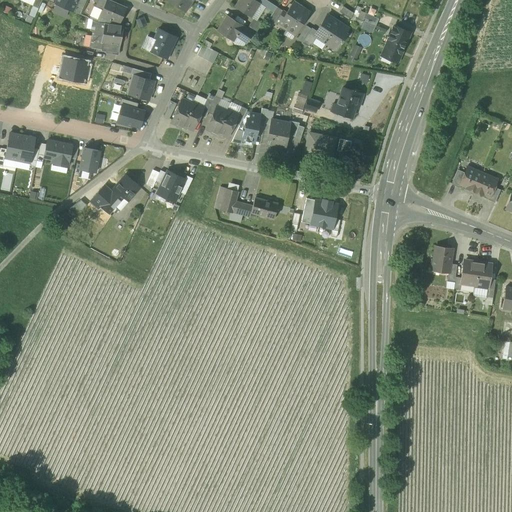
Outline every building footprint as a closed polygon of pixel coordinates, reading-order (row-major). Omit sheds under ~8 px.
[(34,0),(32,6),(38,8),(41,0),(34,0)] [(69,10),(72,11),(76,0),(57,0),(56,4),(69,10)] [(76,0),(72,11),(80,15),(86,0),(76,0)] [(97,0),(94,9),(100,11),(104,2),(99,0),(97,0)] [(185,10),(191,0),(168,0),(172,2),(172,4),(175,6),(177,5),(185,10)] [(240,0),(235,8),(250,17),(259,4),(252,0),(240,0)] [(265,8),(273,13),(277,7),(266,0),(261,0),(259,4),(265,8)] [(125,8),(108,1),(107,3),(103,13),(101,15),(119,22),(125,8)] [(293,1),(285,13),(280,22),(288,27),(301,7),(293,1)] [(42,2),(37,12),(41,13),(46,4),(42,2)] [(69,10),(56,4),(52,12),(65,18),(69,10)] [(250,17),(252,19),(256,21),(265,8),(259,4),(250,17)] [(11,8),(5,6),(3,12),(9,15),(11,8)] [(38,8),(32,6),(28,15),(34,18),(38,8)] [(339,12),(351,19),(353,13),(343,6),(339,12)] [(282,10),(277,7),(273,13),(269,19),(274,22),(282,10)] [(288,27),(287,29),(288,27),(296,32),(295,34),(310,12),(301,7),(288,27)] [(92,20),(98,22),(101,15),(103,13),(100,11),(94,9),(90,19),(92,20)] [(279,23),(280,22),(285,13),(282,10),(274,22),(278,25),(279,23)] [(364,19),(374,24),(377,17),(365,12),(362,19),(364,19)] [(28,15),(25,21),(31,24),(34,18),(28,15)] [(118,26),(119,22),(101,15),(98,22),(99,23),(107,24),(118,26)] [(317,37),(326,43),(339,23),(338,22),(338,23),(333,20),(333,19),(327,15),(317,31),(314,35),(317,37)] [(143,16),(135,19),(139,28),(147,25),(143,16)] [(233,40),(236,35),(241,27),(242,26),(225,16),(217,30),(233,40)] [(252,19),(249,24),(260,31),(264,26),(256,21),(252,19)] [(370,33),(374,24),(364,19),(360,28),(370,33)] [(348,28),(339,23),(326,43),(336,49),(345,35),(344,34),(348,28)] [(118,26),(107,24),(106,28),(102,28),(98,27),(98,30),(97,30),(97,34),(95,34),(95,36),(93,48),(106,49),(106,50),(106,52),(116,54),(118,45),(119,45),(122,26),(118,26)] [(257,36),(260,31),(249,24),(245,29),(251,33),(257,36)] [(301,44),(302,43),(311,29),(306,25),(296,41),(301,44)] [(381,55),(397,62),(410,32),(394,25),(381,55)] [(245,29),(241,27),(236,35),(245,41),(251,33),(245,29)] [(292,39),(295,34),(296,32),(288,27),(287,29),(283,34),(292,39)] [(312,28),(311,29),(302,43),(310,48),(313,43),(317,37),(314,35),(317,31),(312,28)] [(156,53),(167,58),(176,37),(157,29),(157,30),(158,30),(149,49),(148,50),(156,53)] [(153,39),(149,49),(158,30),(157,30),(153,39)] [(84,46),(93,48),(95,36),(86,35),(84,46)] [(141,47),(148,50),(149,49),(153,39),(146,35),(141,47)] [(242,46),(245,41),(236,35),(233,40),(232,42),(235,45),(242,46)] [(321,49),(326,43),(317,37),(313,43),(321,49)] [(12,42),(7,64),(18,66),(31,69),(36,47),(12,42)] [(197,55),(208,61),(214,50),(202,44),(197,55)] [(354,44),(348,59),(355,62),(361,47),(354,44)] [(162,69),(167,58),(156,53),(150,65),(162,69)] [(61,75),(76,79),(81,81),(82,75),(85,76),(89,66),(85,65),(86,61),(67,55),(61,75)] [(17,73),(18,66),(7,64),(6,70),(17,73)] [(135,75),(149,80),(151,74),(126,66),(124,72),(135,75)] [(361,74),(359,82),(366,84),(369,76),(361,74)] [(149,80),(135,75),(129,94),(148,100),(153,81),(149,80)] [(86,83),(81,81),(76,79),(74,85),(85,88),(86,83)] [(300,93),(308,96),(312,83),(304,80),(300,93)] [(334,112),(352,118),(355,108),(358,109),(363,94),(342,87),(337,104),(334,112)] [(218,89),(215,96),(221,99),(224,91),(218,89)] [(296,104),(304,107),(307,98),(308,96),(300,93),(298,92),(295,100),(297,100),(296,104)] [(202,107),(206,99),(197,94),(193,102),(202,107)] [(215,96),(212,101),(207,112),(213,115),(217,106),(217,107),(221,99),(215,96)] [(120,98),(119,104),(122,105),(136,109),(138,103),(120,98)] [(304,108),(315,112),(319,102),(307,98),(304,107),(304,108)] [(181,128),(182,126),(192,104),(182,99),(171,122),(176,124),(176,126),(181,128)] [(205,118),(207,112),(212,101),(206,99),(202,107),(203,107),(199,115),(205,118)] [(230,103),(221,99),(217,107),(227,111),(228,109),(230,103)] [(193,102),(192,104),(182,126),(186,128),(188,128),(192,130),(199,115),(203,107),(202,107),(193,102)] [(230,103),(228,109),(237,114),(241,107),(231,102),(230,103)] [(329,110),(334,112),(337,104),(332,102),(329,110)] [(302,114),(304,108),(304,107),(296,104),(294,104),(291,111),(302,114)] [(136,109),(122,105),(117,122),(139,128),(144,111),(136,109)] [(215,135),(216,133),(227,111),(217,107),(217,106),(213,115),(206,129),(210,131),(211,133),(215,135)] [(233,123),(239,126),(247,109),(241,107),(237,114),(238,114),(233,123)] [(258,126),(264,127),(264,124),(267,110),(267,109),(261,108),(260,115),(258,126)] [(228,109),(227,111),(216,133),(221,135),(222,135),(227,137),(233,123),(238,114),(237,114),(228,109)] [(267,110),(264,124),(270,125),(271,120),(273,111),(267,110)] [(96,113),(94,122),(102,124),(104,115),(96,113)] [(241,140),(254,142),(258,126),(260,115),(251,113),(249,118),(247,118),(246,123),(243,131),(241,140)] [(270,146),(284,148),(287,135),(289,123),(288,123),(271,120),(270,125),(268,138),(270,138),(271,140),(270,146)] [(287,135),(294,136),(298,125),(299,123),(289,121),(288,123),(289,123),(287,135)] [(298,125),(294,136),(300,138),(304,127),(298,125)] [(231,142),(241,144),(241,140),(243,131),(237,130),(231,142)] [(17,160),(22,135),(9,132),(6,149),(4,158),(17,160)] [(335,138),(309,133),(305,151),(331,157),(335,138)] [(33,148),(35,137),(22,135),(17,160),(30,163),(33,148)] [(351,141),(339,139),(337,151),(348,153),(351,141)] [(72,145),(47,140),(43,157),(52,159),(57,160),(56,164),(68,166),(69,158),(72,146),(72,145)] [(42,162),(46,144),(40,143),(39,149),(36,160),(42,162)] [(72,146),(69,158),(75,159),(78,147),(72,146)] [(39,149),(33,148),(30,163),(29,165),(35,167),(36,160),(39,149)] [(95,172),(99,151),(84,148),(79,169),(95,172)] [(15,168),(17,160),(4,158),(2,165),(15,168)] [(17,160),(15,168),(28,171),(29,165),(30,163),(17,160)] [(56,164),(52,163),(50,170),(66,174),(68,166),(56,164)] [(467,188),(474,191),(481,173),(467,167),(464,172),(460,184),(467,186),(467,188)] [(451,184),(459,187),(460,184),(464,172),(457,169),(451,184)] [(146,184),(153,187),(155,181),(159,172),(153,170),(146,184)] [(161,183),(166,173),(160,170),(159,172),(155,181),(161,183)] [(174,175),(167,171),(166,173),(161,183),(156,193),(166,197),(175,201),(179,192),(185,179),(184,179),(174,174),(174,175)] [(496,179),(481,173),(474,191),(481,194),(483,193),(489,196),(493,187),(496,179)] [(126,174),(114,189),(123,197),(127,201),(138,188),(132,183),(133,181),(126,174)] [(186,175),(184,179),(185,179),(179,192),(184,194),(192,178),(186,175)] [(227,189),(237,192),(238,186),(228,183),(227,189)] [(115,206),(123,197),(114,189),(111,192),(104,185),(90,200),(98,208),(100,206),(108,213),(115,206)] [(220,210),(226,188),(220,187),(214,208),(220,210)] [(487,199),(494,202),(500,190),(493,187),(489,196),(487,199)] [(232,213),(232,212),(234,205),(235,202),(238,192),(237,192),(227,189),(226,188),(220,210),(230,213),(232,213)] [(166,197),(156,193),(154,198),(164,202),(166,197)] [(119,209),(127,201),(123,197),(115,206),(119,209)] [(251,213),(273,219),(277,204),(254,198),(252,206),(251,210),(250,213),(251,213)] [(315,200),(306,198),(301,222),(310,224),(315,200)] [(322,201),(315,200),(310,224),(332,228),(334,218),(337,204),(331,203),(331,201),(322,199),(322,201)] [(86,205),(81,200),(70,208),(81,211),(86,205)] [(242,215),(244,216),(246,208),(234,205),(232,212),(242,215)] [(232,213),(230,213),(229,218),(231,218),(241,222),(242,215),(232,212),(232,213)] [(294,212),(290,230),(296,231),(300,214),(294,212)] [(340,219),(334,218),(332,228),(330,236),(336,237),(340,219)] [(293,234),(291,240),(300,242),(301,235),(293,234)] [(448,272),(450,263),(452,249),(435,246),(432,267),(439,268),(439,271),(448,272)] [(461,283),(474,285),(477,263),(471,262),(470,261),(465,260),(463,261),(461,277),(460,283),(461,283)] [(447,281),(454,282),(455,277),(457,264),(450,263),(448,272),(447,281)] [(483,263),(477,263),(474,285),(487,287),(488,287),(489,278),(491,265),(490,263),(484,263),(483,263)] [(486,296),(492,297),(495,279),(489,278),(488,287),(487,287),(486,296)] [(486,296),(487,287),(474,285),(472,295),(486,297),(486,296)] [(511,288),(506,287),(507,286),(505,286),(502,309),(504,309),(504,308),(511,309),(511,308),(511,288)]
